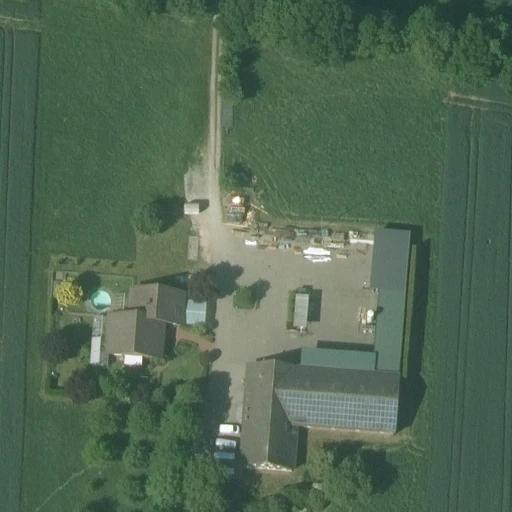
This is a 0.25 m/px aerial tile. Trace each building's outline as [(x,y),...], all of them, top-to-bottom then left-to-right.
[(375,235),(371,293),(378,293),(404,295),(408,237),(375,235)] [(300,373),(397,381),(404,295),(378,293),(373,359),(302,354),(300,373)] [(183,298),(132,294),(130,322),(110,320),(107,358),(160,362),(163,327),(181,328),(183,298)] [(300,373),(249,370),(244,427),(292,430),(393,438),(397,381),(300,373)] [(292,430),(244,427),(241,468),(288,472),(292,430)]
